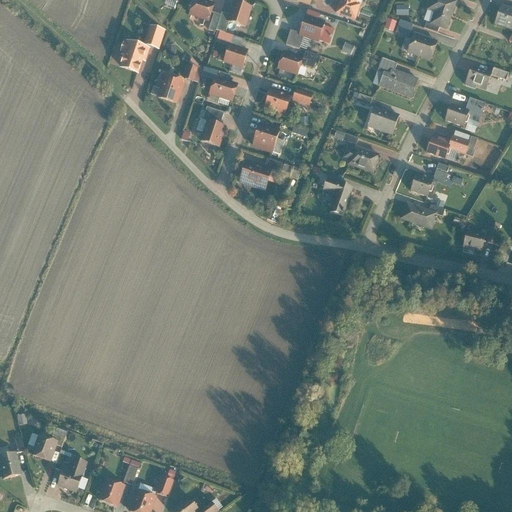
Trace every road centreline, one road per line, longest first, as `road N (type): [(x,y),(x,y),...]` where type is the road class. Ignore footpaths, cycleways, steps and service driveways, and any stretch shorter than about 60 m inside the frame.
road 1 (residential): [(366,249),(402,158),(486,0)]
road 2 (residential): [(217,190),(280,6),(263,0)]
road 3 (residential): [(217,190),(283,234),(366,249)]
road 4 (residential): [(366,249),(511,282)]
road 5 (track): [(126,101),(21,0)]
road 6 (residential): [(126,101),(217,190)]
